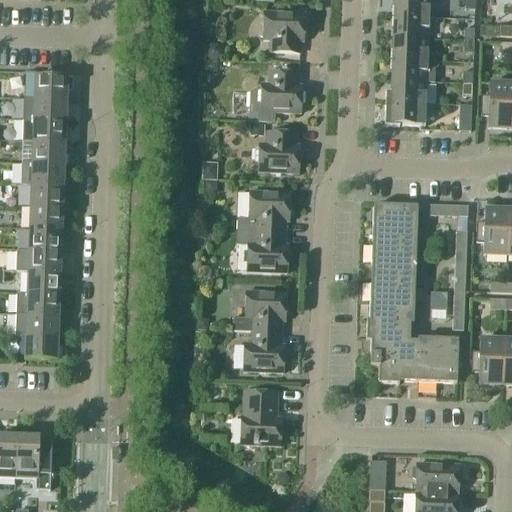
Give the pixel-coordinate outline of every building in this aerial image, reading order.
[(428,20),(428,0),(393,0),(393,19),(428,20)] [(474,12),(475,0),(473,0),(464,0),(464,12),(474,12)] [(302,44),(303,16),(263,14),(263,24),(259,26),(259,38),(262,40),(262,42),(269,43),(269,55),(299,56),(299,44),(302,44)] [(427,41),(428,20),(393,19),(392,40),(427,41)] [(511,39),(511,28),(499,28),(499,39),(511,39)] [(463,43),(473,43),(474,31),(464,31),(463,43)] [(426,63),(427,41),(392,40),(391,62),(426,63)] [(473,55),(473,43),(463,43),(463,55),(473,55)] [(511,55),(511,45),(499,45),(498,55),(511,55)] [(205,51),(205,57),(209,62),(216,63),(220,58),(221,52),(216,47),(210,47),(205,51)] [(434,63),(426,63),(391,62),(390,83),(425,85),(434,85),(434,63)] [(205,64),(204,75),(213,75),(216,72),(217,64),(205,64)] [(23,100),(66,102),(66,94),(72,94),(73,80),(35,78),(35,75),(24,74),(23,100)] [(461,86),(471,86),(472,74),(462,74),(461,86)] [(298,88),(298,76),(268,75),(268,87),(261,86),(261,89),(250,95),(249,124),(273,125),(274,115),(300,116),(301,88),(298,88)] [(425,106),(425,85),(390,83),(390,94),(385,94),(385,105),(425,106)] [(471,99),(471,86),(461,86),(461,98),(471,99)] [(511,131),(511,98),(511,87),(488,86),(488,98),(480,98),(479,118),(487,119),(487,130),(511,131)] [(65,124),(66,102),(23,100),(22,122),(65,124)] [(424,128),(425,106),(385,105),(384,128),(399,129),(399,128),(424,128)] [(470,134),(471,108),(459,107),(458,133),(470,134)] [(64,145),(65,124),(22,122),(22,144),(64,145)] [(295,148),(296,136),(266,135),(265,147),(258,146),(258,149),(255,151),(254,162),(258,164),(257,174),(297,176),(298,148),(295,148)] [(63,167),(64,145),(22,144),(21,165),(63,167)] [(62,189),(63,167),(21,165),(20,187),(62,189)] [(203,166),(202,182),(215,182),(215,171),(211,167),(203,166)] [(204,184),(204,195),(210,195),(215,190),(215,184),(204,184)] [(62,210),(62,189),(20,187),(30,187),(29,209),(62,210)] [(236,234),(284,235),(285,223),(288,224),(289,196),(249,194),(248,221),(237,220),(236,234)] [(416,232),(416,226),(417,209),(373,207),(373,226),(372,226),(372,229),(371,263),(371,268),(370,302),(369,302),(369,306),(370,306),(369,322),(366,322),(365,343),(367,343),(366,359),(370,359),(369,369),(378,369),(377,386),(398,387),(398,384),(400,384),(400,383),(434,385),(438,385),(456,385),(457,342),(440,342),(440,341),(434,341),(417,341),(417,344),(409,344),(409,341),(409,326),(412,326),(413,309),(414,303),(413,303),(414,270),(415,270),(415,264),(416,232)] [(467,219),(467,208),(427,207),(427,218),(467,219)] [(61,232),(62,210),(29,209),(28,231),(61,232)] [(506,258),(508,214),(484,213),(484,224),(476,224),(475,244),(483,245),(482,257),(506,258)] [(60,254),(61,232),(28,231),(28,253),(60,254)] [(462,333),(466,234),(455,233),(452,333),(462,333)] [(284,247),(284,235),(236,234),(236,247),(247,247),(246,274),(286,276),(287,248),(284,247)] [(16,252),(16,273),(27,274),(59,275),(60,254),(28,253),(16,252)] [(199,272),(198,276),(202,280),(206,280),(210,277),(210,273),(207,269),(202,269),(199,272)] [(58,297),(59,275),(27,274),(26,296),(58,297)] [(505,295),(505,285),(490,285),(489,295),(505,295)] [(232,320),(232,333),(251,334),(281,335),(281,323),(284,323),(285,295),(245,294),(244,321),(232,320)] [(58,319),(58,297),(26,296),(16,295),(15,317),(25,317),(58,319)] [(504,312),(505,301),(489,301),(489,311),(504,312)] [(15,317),(15,338),(25,339),(57,340),(58,319),(25,317),(15,317)] [(196,321),(196,332),(207,332),(207,325),(203,321),(196,321)] [(280,347),(281,335),(251,334),(250,346),(243,346),(242,374),(282,375),(283,347),(280,347)] [(57,349),(57,340),(25,339),(24,361),(62,363),(63,349),(57,349)] [(502,387),(503,343),(479,342),(479,354),(471,354),(470,374),(478,374),(478,386),(502,387)] [(511,387),(511,343),(503,343),(502,387),(511,387)] [(204,370),(204,382),(213,382),(214,370),(204,370)] [(276,412),(277,395),(243,394),(242,419),(240,419),(239,447),(279,449),(280,421),(274,420),(275,412),(276,412)] [(0,480),(14,481),(16,440),(2,440),(2,438),(3,438),(3,437),(0,437),(0,480)] [(16,440),(14,481),(35,482),(35,492),(49,493),(50,484),(54,477),(50,474),(51,445),(38,445),(38,440),(39,440),(39,439),(29,438),(29,439),(30,439),(30,441),(16,440)] [(369,492),(383,493),(384,465),(370,464),(369,492)] [(415,494),(457,496),(458,468),(416,466),(416,469),(412,471),(411,479),(415,482),(415,494)] [(280,476),(277,479),(277,484),(280,487),(285,487),(288,484),(288,479),(284,476),(280,476)] [(383,504),(383,493),(369,492),(369,503),(383,504)] [(456,511),(457,496),(415,494),(414,511),(456,511)]
